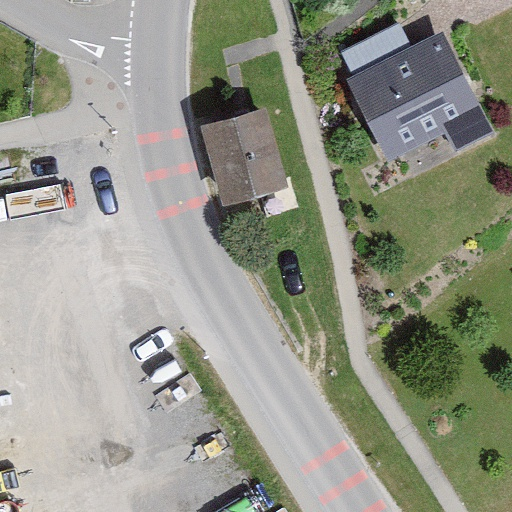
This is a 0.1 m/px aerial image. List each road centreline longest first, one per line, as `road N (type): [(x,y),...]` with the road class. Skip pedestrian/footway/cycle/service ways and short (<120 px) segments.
road 1 (tertiary): [(164,62),(166,129),(203,222),(371,511)]
road 2 (residential): [(164,62),(37,0)]
